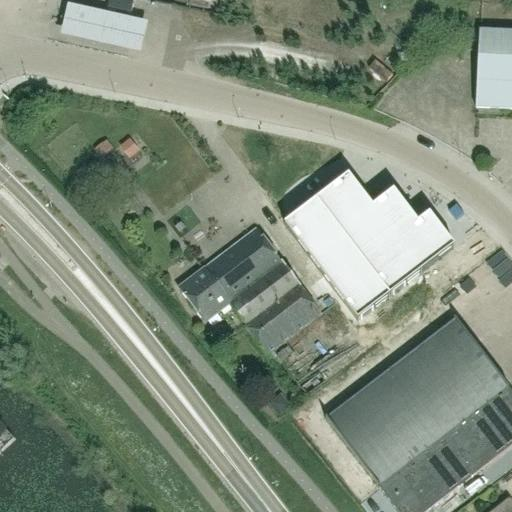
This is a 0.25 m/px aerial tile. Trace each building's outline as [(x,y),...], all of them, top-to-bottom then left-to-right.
[(146,25),(67,7),(63,22),(60,38),(139,55),(143,40),(146,25)] [(511,33),(479,32),(478,50),(476,110),(511,111),(511,33)] [(347,176),(315,201),(339,233),(371,208),(347,176)] [(371,208),(339,233),(363,265),(390,244),(416,224),(392,192),(371,208)] [(315,201),(283,225),(307,257),(339,233),(315,201)] [(416,224),(390,244),(415,277),(453,248),(428,215),(416,224)] [(232,309),(284,270),(255,231),(176,289),(203,325),(230,305),(232,309)] [(339,233),(307,257),(356,321),(388,297),(363,265),(339,233)] [(390,244),(363,265),(388,297),(415,277),(390,244)] [(284,270),(232,309),(246,326),(244,328),(266,357),(272,352),(319,317),(284,270)] [(341,367),(385,330),(377,320),(332,357),(341,367)] [(453,321),(355,398),(340,379),(315,398),(330,418),(325,422),(378,490),(507,390),(453,321)] [(299,382),(307,393),(328,380),(320,368),(299,382)] [(511,396),(507,390),(378,490),(395,511),(427,511),(511,446),(511,396)] [(0,452),(17,437),(0,417),(0,452)] [(511,511),(511,505),(508,500),(491,511),(511,511)]
